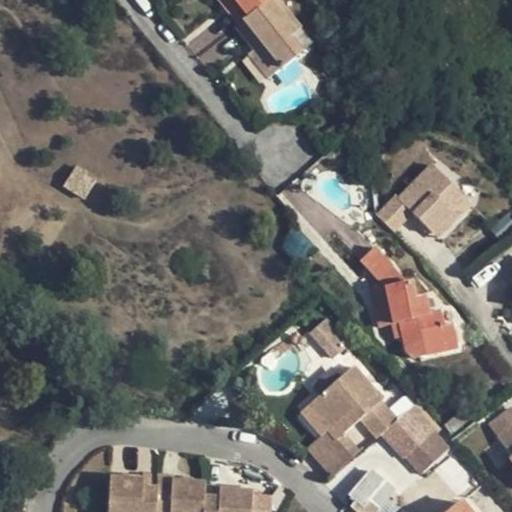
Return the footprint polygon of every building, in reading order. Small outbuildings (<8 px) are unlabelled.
[(232,9),(224,0),(213,0),(236,28),(234,30),(250,50),(245,55),(267,83),(281,71),(261,46),(242,22),(232,9)] [(233,0),(224,0),(232,9),(237,4),(233,0)] [(233,0),(237,4),(232,9),(242,22),(248,18),(271,0),(233,0)] [(301,29),(277,0),(271,0),(248,18),(266,41),(261,46),(281,71),(301,55),(289,39),(301,29)] [(242,22),(261,46),(266,41),(248,18),(242,22)] [(338,82),(325,84),(327,99),(332,99),(333,106),(341,104),(338,82)] [(395,193),(374,213),(395,235),(414,216),(439,243),(475,208),(432,165),(399,197),(395,193)] [(80,169),(67,189),(84,200),(98,180),(80,169)] [(386,289),(382,290),(391,326),(400,325),(403,340),(405,353),(412,359),(457,350),(452,326),(444,327),(440,312),(429,314),(425,299),(415,301),(411,284),(406,284),(375,250),(362,262),(386,289)] [(378,329),(391,326),(382,290),(374,293),(377,309),(373,310),(378,329)] [(325,321),(310,331),(328,358),(343,348),(325,321)] [(395,340),(403,340),(400,325),(391,326),(395,340)] [(308,409),(328,433),(336,441),(344,434),(359,421),(376,438),(397,418),(380,401),(382,398),(352,367),(335,384),(339,389),(328,397),(324,393),(308,409)] [(335,384),(324,393),(328,397),(339,389),(335,384)] [(431,430),(411,407),(382,434),(405,456),(431,430)] [(301,416),(322,439),(328,433),(308,409),(301,416)] [(461,412),(444,427),(451,436),(469,421),(461,412)] [(511,467),(511,424),(496,437),(511,457),(507,461),(511,467)] [(431,481),(456,456),(449,448),(447,449),(431,430),(405,456),(431,481)] [(328,433),(322,439),(310,450),(337,478),(362,454),(344,434),(336,441),(328,433)] [(351,489),(348,494),(364,506),(370,500),(379,508),(393,490),(372,473),(355,492),(351,489)] [(157,511),(159,476),(144,475),(144,480),(134,480),(122,479),(110,478),(107,511),(157,511)] [(208,484),(194,484),(184,483),(172,482),(173,477),(159,476),(157,511),(206,511),(208,486),(208,484)] [(253,511),(255,492),(242,492),(223,491),(224,487),(208,486),(206,511),(253,511)]
